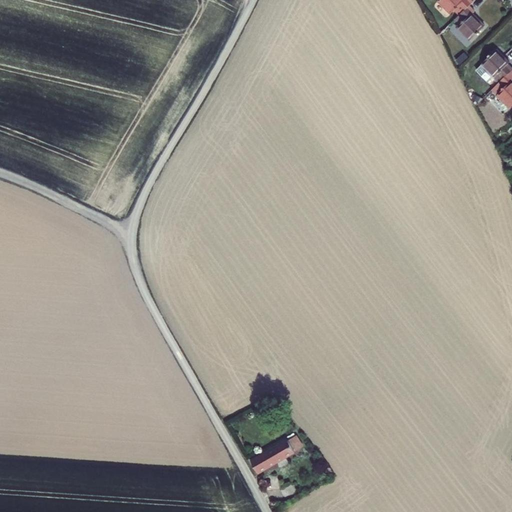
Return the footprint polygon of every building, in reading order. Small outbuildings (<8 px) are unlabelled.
[(455,9),(460,15),(470,5),(474,1),(473,0),(438,0),(451,13),(455,9)] [(476,11),(470,5),(460,15),(457,18),(462,24),(458,28),(471,40),(486,25),(474,13),(476,11)] [(495,77),(501,82),(511,70),(511,65),(509,63),(511,61),(498,48),(478,68),(491,81),(495,77)] [(511,70),(501,82),(497,86),(502,91),(499,95),(511,108),(511,106),(511,70)] [(300,449),(294,437),(249,462),(255,474),(281,459),(283,462),(286,460),(284,458),(300,449)]
